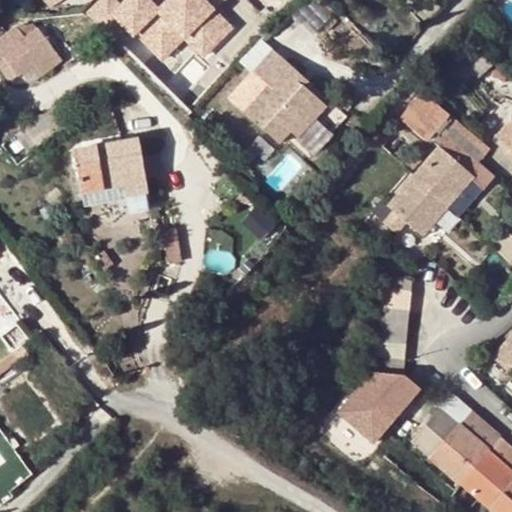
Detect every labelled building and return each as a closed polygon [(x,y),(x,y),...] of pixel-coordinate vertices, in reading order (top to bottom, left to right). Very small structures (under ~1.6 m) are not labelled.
[(226,0),(172,0),(161,12),(148,0),(127,0),(122,6),(116,0),(99,0),(84,16),(122,52),(134,39),(162,66),(184,43),(203,61),(233,30),(214,12),(226,0)] [(33,63),(41,75),(60,61),(46,43),(31,25),(14,26),(0,37),(0,71),(7,81),(33,63)] [(289,134),(295,140),(326,107),(304,88),(300,85),(304,78),(271,49),(250,73),(251,74),(245,80),(259,93),(243,112),(279,145),(289,134)] [(304,78),(300,85),(304,88),(308,82),(304,78)] [(422,139),(444,114),(417,91),(395,116),(422,139)] [(31,171),(79,138),(56,106),(8,139),(31,171)] [(511,116),(492,140),(511,156),(511,116)] [(449,206),(470,181),(481,189),(493,176),(445,134),(436,145),(439,147),(414,175),(449,206)] [(122,186),(124,195),(146,191),(142,167),(137,138),(74,149),(81,192),(122,186)] [(418,231),(423,235),(449,206),(414,175),(388,206),(391,208),(373,228),(377,231),(401,252),(418,231)] [(449,206),(459,215),(481,189),(470,181),(449,206)] [(83,202),(124,195),(122,186),(81,192),(83,202)] [(235,221),(253,237),(266,222),(248,206),(235,221)] [(449,206),(423,235),(433,244),(459,215),(449,206)] [(381,276),(380,288),(410,291),(411,279),(381,276)] [(408,307),(410,291),(380,288),(378,304),(408,307)] [(407,325),(408,307),(378,304),(377,323),(407,325)] [(405,343),(407,325),(377,323),(375,340),(405,343)] [(511,332),(491,356),(508,370),(511,366),(511,365),(511,332)] [(21,340),(0,356),(0,372),(29,350),(21,340)] [(403,358),(405,343),(375,340),(374,356),(403,358)] [(478,368),(489,357),(481,349),(470,360),(478,368)] [(402,369),(403,358),(374,356),(373,369),(402,369)] [(419,381),(402,369),(373,369),(340,414),(379,440),(419,381)] [(438,408),(411,441),(460,484),(488,451),(499,437),(470,413),(459,426),(438,408)] [(335,460),(341,451),(308,430),(301,440),(335,460)] [(488,451),(511,472),(511,448),(499,437),(488,451)] [(511,511),(511,472),(488,451),(460,484),(487,508),(489,505),(496,511),(511,511)]
